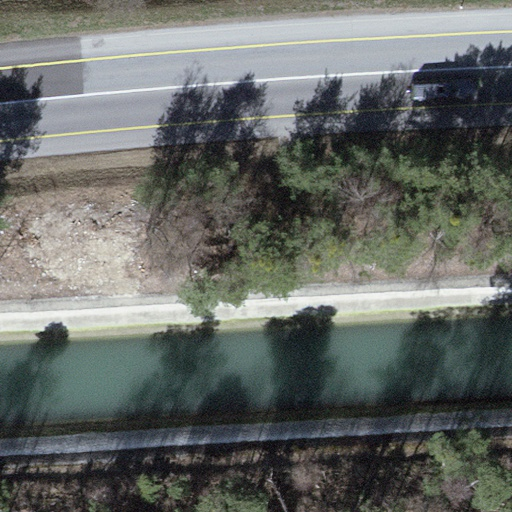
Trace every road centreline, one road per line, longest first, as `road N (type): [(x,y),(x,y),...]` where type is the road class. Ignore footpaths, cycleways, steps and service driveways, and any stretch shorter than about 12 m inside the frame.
road 1 (motorway): [(0,230),(511,188)]
road 2 (primary): [(511,77),(155,92),(0,111)]
